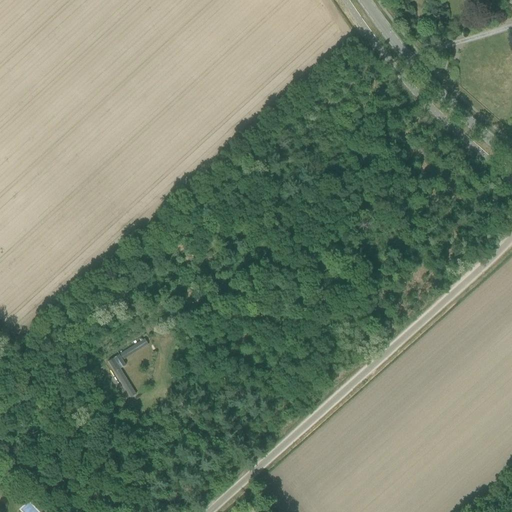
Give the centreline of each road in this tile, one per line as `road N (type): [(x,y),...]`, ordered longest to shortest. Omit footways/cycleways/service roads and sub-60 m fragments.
road 1 (unclassified): [(192,511),(511,236)]
road 2 (tertiary): [(511,158),(407,60),(361,0)]
